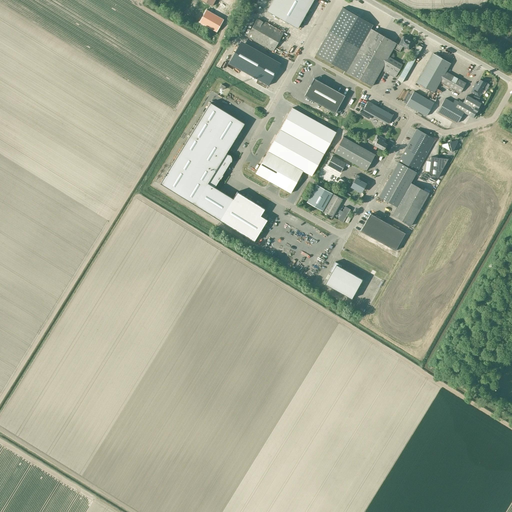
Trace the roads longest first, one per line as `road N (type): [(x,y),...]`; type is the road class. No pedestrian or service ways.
road 1 (track): [(0,399),(228,16)]
road 2 (unclassified): [(412,116),(344,237),(244,181),(234,175),(301,53)]
road 3 (unclassified): [(511,82),(367,0)]
road 4 (track): [(132,511),(0,430)]
road 5 (track): [(0,440),(115,511)]
road 6 (unclassified): [(412,116),(301,53)]
road 7 (unclassified): [(511,87),(487,121),(441,132),(412,116)]
